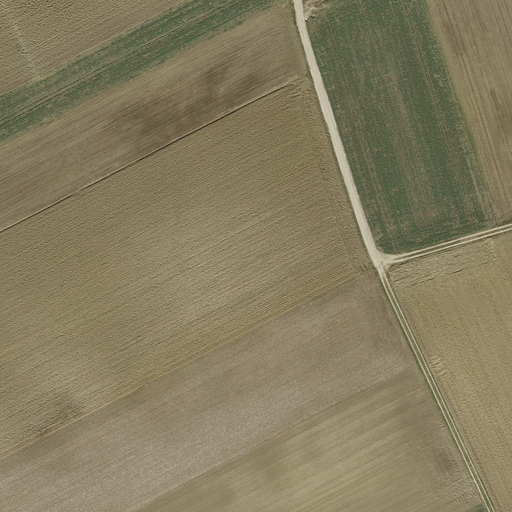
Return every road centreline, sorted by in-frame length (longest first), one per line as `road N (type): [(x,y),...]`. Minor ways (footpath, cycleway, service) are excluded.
road 1 (track): [(299,0),(369,242),(491,511)]
road 2 (track): [(511,226),(378,265)]
